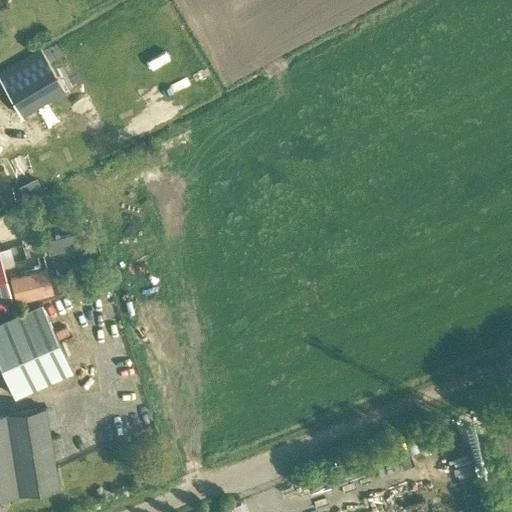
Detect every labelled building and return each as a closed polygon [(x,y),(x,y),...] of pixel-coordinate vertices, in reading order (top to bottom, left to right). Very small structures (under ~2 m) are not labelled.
[(41,49),(0,72),(0,78),(12,98),(55,73),(41,49)] [(125,200),(185,174),(170,139),(110,165),(125,200)] [(0,163),(0,183),(17,181),(13,161),(0,163)] [(17,187),(24,201),(42,192),(35,178),(17,187)] [(47,195),(43,201),(54,208),(58,201),(47,195)] [(0,305),(10,302),(0,262),(0,305)] [(46,268),(9,277),(16,302),(52,293),(46,268)] [(41,302),(0,319),(0,364),(14,396),(71,371),(41,302)] [(0,494),(58,486),(53,454),(50,436),(45,406),(0,413),(0,494)] [(60,434),(50,436),(53,454),(63,453),(60,434)] [(468,488),(471,511),(478,511),(490,510),(485,485),(468,488)]
